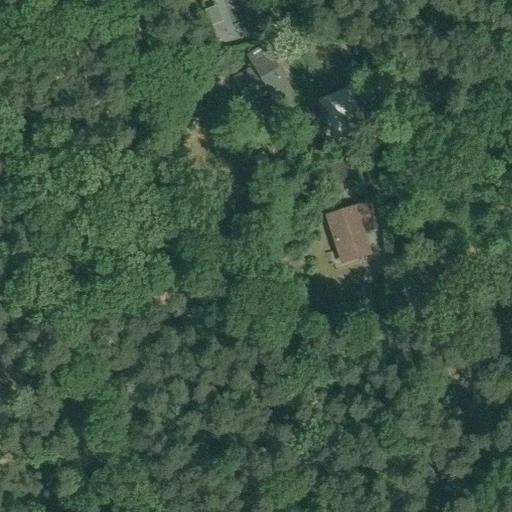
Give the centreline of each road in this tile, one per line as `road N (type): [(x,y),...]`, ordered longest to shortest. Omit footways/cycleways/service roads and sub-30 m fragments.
road 1 (track): [(119,511),(0,121)]
road 2 (track): [(511,74),(502,50),(142,167)]
